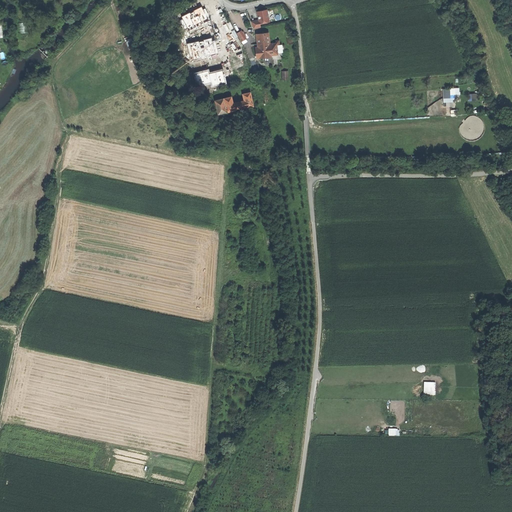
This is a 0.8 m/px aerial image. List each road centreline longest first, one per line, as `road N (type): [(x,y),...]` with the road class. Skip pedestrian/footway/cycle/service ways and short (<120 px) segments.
road 1 (track): [(205,476),(227,165),(72,132),(55,193)]
road 2 (track): [(55,193),(43,281),(17,331),(0,415)]
road 3 (track): [(66,135),(53,67),(110,2)]
road 4 (track): [(308,126),(430,122)]
